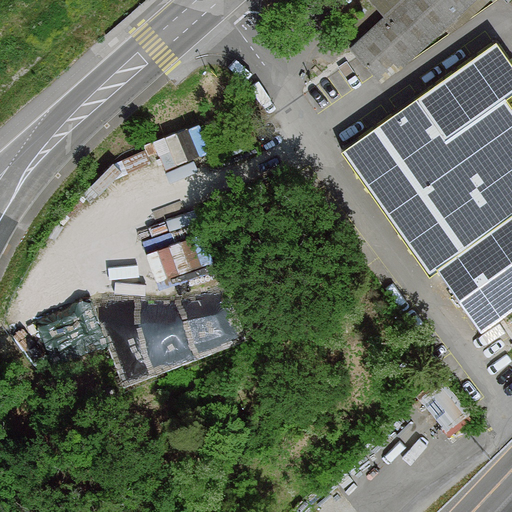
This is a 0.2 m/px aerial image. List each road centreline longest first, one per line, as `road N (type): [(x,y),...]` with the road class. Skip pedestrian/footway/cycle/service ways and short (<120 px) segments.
road 1 (unclassified): [(209,1),(273,75),(508,410)]
road 2 (secondary): [(38,151),(209,1)]
